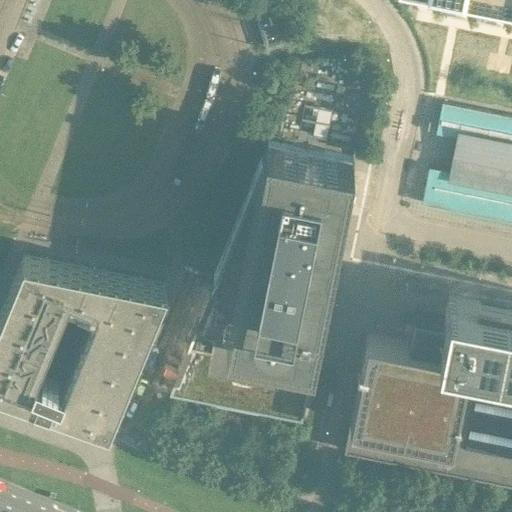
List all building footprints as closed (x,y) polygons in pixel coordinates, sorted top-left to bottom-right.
[(281,41),(269,3),(256,7),(268,45),(281,41)] [(511,114),(444,100),(437,131),(474,138),(467,172),(430,165),(423,201),(511,219),(511,114)] [(353,156),(265,139),(262,155),(169,387),(301,413),(332,260),(353,156)] [(0,381),(108,419),(165,279),(23,250),(0,305),(0,381)] [(511,307),(448,294),(444,316),(413,309),(407,340),(367,332),(343,448),(511,482),(511,307)]
